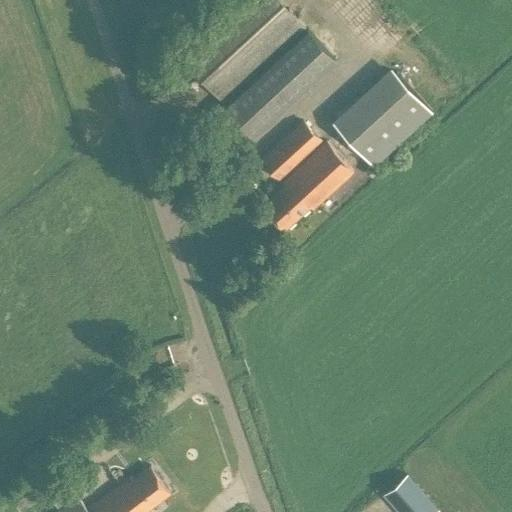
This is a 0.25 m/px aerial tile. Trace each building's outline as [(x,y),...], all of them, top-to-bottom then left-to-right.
[(223,102),(305,26),(281,0),(239,0),(180,55),(223,102)] [(322,0),(321,1),(354,42),(383,19),(367,0),(322,0)] [(246,140),(335,58),(308,29),(219,111),(246,140)] [(406,74),(441,109),(455,95),(421,60),(406,74)] [(375,164),(433,110),(391,65),(333,119),(375,164)] [(304,119),(261,158),(279,177),(322,139),(304,119)] [(221,123),(214,130),(219,135),(226,128),(221,123)] [(355,170),(327,140),(283,181),(285,184),(263,204),(285,228),(310,205),(314,209),(355,170)] [(59,509),(54,511),(147,511),(146,510),(171,491),(151,465),(129,482),(127,479),(87,509),(63,478),(45,491),(59,509)] [(435,511),(439,509),(407,473),(384,493),(400,511),(435,511)] [(19,511),(21,511),(39,499),(32,489),(14,503),(19,511)]
